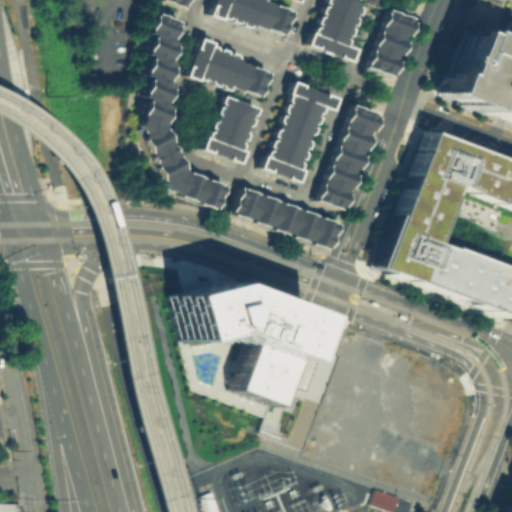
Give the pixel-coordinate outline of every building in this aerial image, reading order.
[(179,0),(176,8),(154,0),(179,0)] [(206,0),(257,0),(286,11),(277,35),(248,24),(246,29),(215,17),(214,19),(201,15),(206,0)] [(316,0),(305,32),(302,31),(298,43),(342,60),(346,48),(338,44),(352,7),(351,4),(352,1),(349,0),(316,0)] [(380,7),(405,17),(404,19),(406,20),(386,73),(384,72),(383,75),(358,65),(380,7)] [(149,12),(172,21),(166,39),(171,41),(163,61),(170,63),(162,82),(168,85),(161,104),(166,107),(158,127),(180,170),(219,187),(210,211),(162,191),(130,126),(133,124),(136,118),(134,117),(141,98),(136,96),(143,77),(137,75),(145,55),(140,53),(147,34),(141,32),(149,12)] [(455,27),(438,72),(434,70),(425,93),(511,127),(511,51),(476,38),(477,35),(455,27)] [(193,37),(205,42),(204,44),(236,56),(234,61),(263,72),(252,99),(223,88),(222,90),(191,78),(190,80),(178,76),(193,37)] [(286,81),(330,98),(325,110),(317,107),(294,170),(296,170),(291,183),(253,168),(258,156),(260,157),(284,94),(281,93),(286,81)] [(195,149),(200,136),(202,137),(218,95),(252,108),(236,150),(238,151),(233,164),(195,149)] [(345,105),(370,114),(369,116),(371,117),(336,211),(309,201),(345,105)] [(511,291),(502,317),(483,310),(484,308),(481,307),(480,309),(368,266),(421,128),(511,163),(511,291)] [(235,188),(331,224),(322,248),(319,247),(318,250),(225,214),(235,188)] [(211,281),(298,315),(264,404),(220,388),(237,343),(207,332),(173,340),(162,294),(211,281)] [(417,410),(444,418),(449,398),(422,391),(417,410)] [(511,511),(511,478),(504,500),(507,501),(505,506),(499,503),(495,511),(511,511)] [(364,503),(387,511),(393,497),(369,488),(364,503)] [(14,511),(0,511),(0,501),(13,502),(14,511)]
